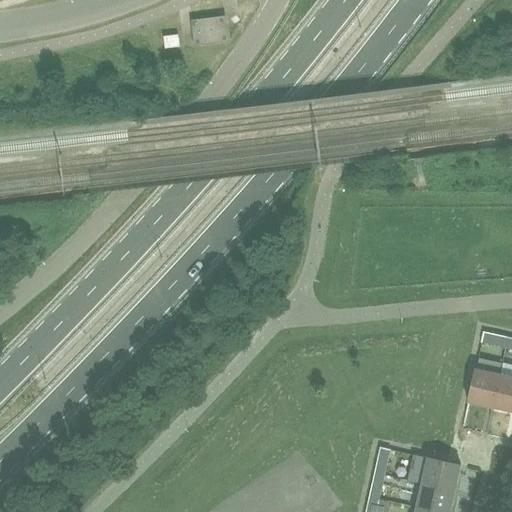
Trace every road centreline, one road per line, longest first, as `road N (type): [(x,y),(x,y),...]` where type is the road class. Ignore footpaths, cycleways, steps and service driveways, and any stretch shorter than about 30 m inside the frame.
road 1 (primary): [(0,464),(273,176),(415,0)]
road 2 (primary): [(345,0),(266,101),(0,386)]
road 3 (unclassified): [(138,186),(207,111),(277,0)]
road 4 (unclassified): [(138,186),(0,316)]
road 5 (unclassified): [(0,27),(121,0)]
